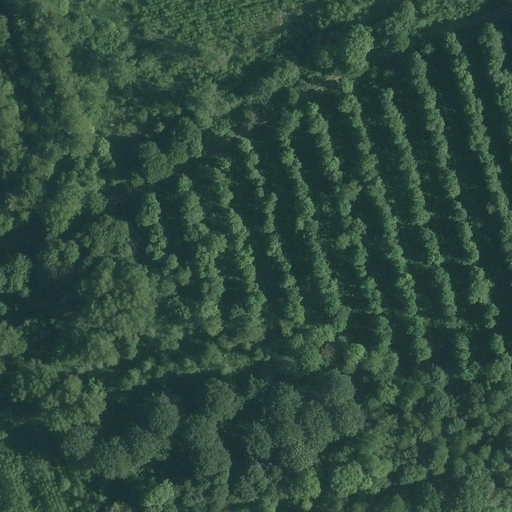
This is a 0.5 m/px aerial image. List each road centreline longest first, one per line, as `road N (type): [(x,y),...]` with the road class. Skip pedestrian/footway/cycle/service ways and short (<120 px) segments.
road 1 (track): [(0,245),(67,224),(153,182),(394,50),(511,9)]
road 2 (track): [(0,250),(74,251),(144,267),(511,390)]
